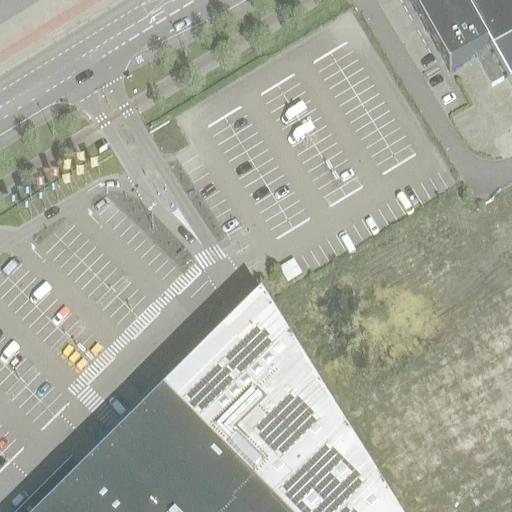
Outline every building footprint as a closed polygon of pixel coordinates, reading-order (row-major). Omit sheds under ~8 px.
[(487,52),(457,0),(407,0),(449,74),(475,59),(487,52)] [(511,0),(462,0),(475,22),(511,88),(511,0)] [(487,52),(475,59),(491,88),(503,81),(487,52)] [(451,225),(394,255),(403,271),(386,280),(397,302),(493,253),(479,225),(456,236),(451,225)] [(29,511),(389,511),(262,305),(249,318),(83,482),(71,471),(29,511)]
